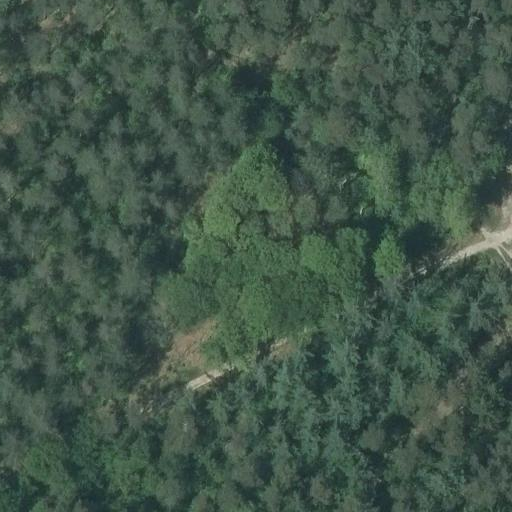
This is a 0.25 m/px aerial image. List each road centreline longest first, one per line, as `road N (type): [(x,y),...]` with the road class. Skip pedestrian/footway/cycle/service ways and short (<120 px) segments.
road 1 (track): [(511,205),(0,476)]
road 2 (unknown): [(335,511),(511,301)]
